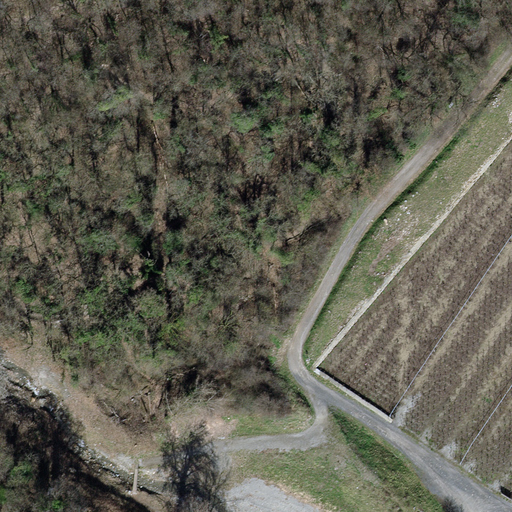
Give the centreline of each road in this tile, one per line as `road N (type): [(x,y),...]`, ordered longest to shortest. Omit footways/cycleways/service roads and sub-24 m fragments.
road 1 (track): [(321,396),(295,366),(298,340),(348,242),(485,85)]
road 2 (track): [(508,511),(321,396)]
road 3 (track): [(144,460),(231,441),(313,435),(321,396)]
